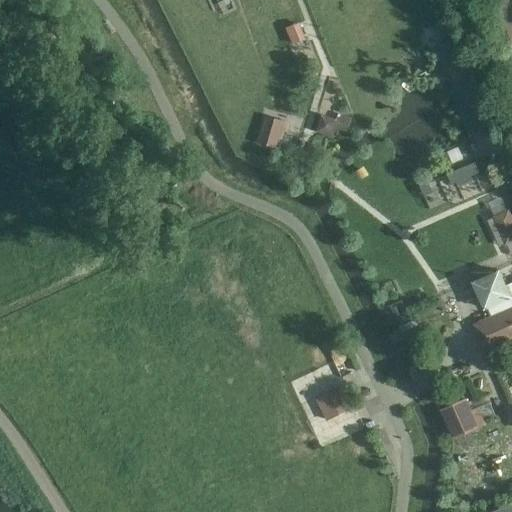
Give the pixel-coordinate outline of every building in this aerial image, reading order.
[(468,133),(490,126),(475,77),(453,84),(468,133)] [(274,147),(278,131),(282,120),(266,116),(258,143),(274,147)] [(336,121),(319,117),(314,140),(331,144),(336,121)] [(363,169),(355,174),(361,184),(369,180),(363,169)] [(511,238),(511,221),(509,214),(491,221),(501,244),(511,238)] [(511,340),(511,284),(506,287),(499,271),(472,283),(484,309),(488,307),(493,318),(481,323),(493,349),(511,340)] [(344,417),(334,395),(316,403),(326,425),(344,417)] [(451,443),(479,431),(486,429),(478,410),(471,413),(467,403),(439,414),(451,443)]
